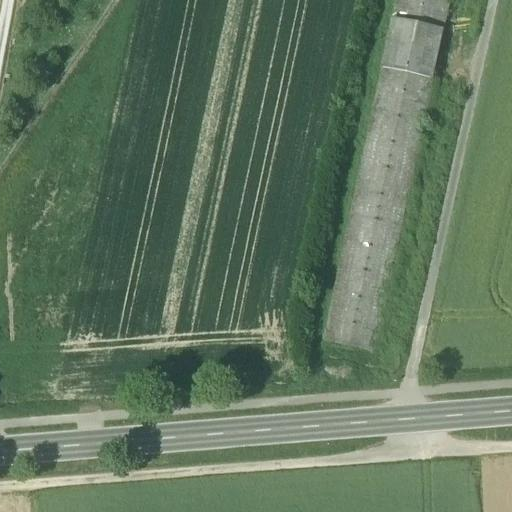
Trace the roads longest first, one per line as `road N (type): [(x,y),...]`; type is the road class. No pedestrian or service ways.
road 1 (track): [(0,489),(511,447)]
road 2 (secondary): [(511,413),(0,453)]
road 3 (track): [(494,0),(408,422)]
